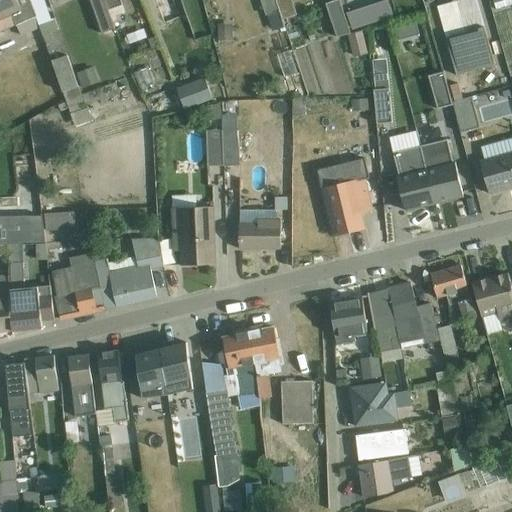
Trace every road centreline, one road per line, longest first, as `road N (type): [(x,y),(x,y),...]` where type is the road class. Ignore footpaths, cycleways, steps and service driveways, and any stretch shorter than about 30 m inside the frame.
road 1 (residential): [(324,274),(0,355)]
road 2 (residential): [(324,274),(330,511)]
road 3 (residential): [(511,229),(324,274)]
